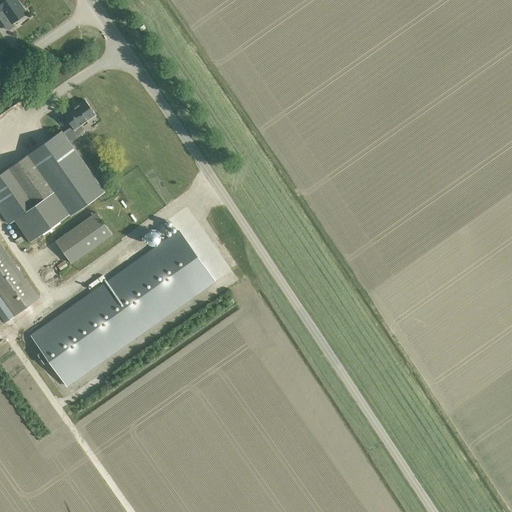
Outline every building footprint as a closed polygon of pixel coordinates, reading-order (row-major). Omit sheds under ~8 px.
[(11,21),(24,11),(17,2),(18,1),(17,0),(0,0),(0,10),(2,10),(6,17),(7,16),(11,21)] [(72,126),(62,133),(69,143),(85,133),(80,125),(95,114),(85,100),(74,107),(73,106),(62,113),(72,126)] [(16,219),(32,240),(30,241),(31,242),(103,190),(69,143),(62,133),(61,131),(28,155),(8,169),(0,174),(0,209),(10,223),(16,219)] [(97,212),(56,241),(72,263),(112,234),(97,212)] [(215,281),(179,231),(32,336),(42,351),(37,354),(44,365),(49,361),(67,386),(215,281)] [(0,326),(4,324),(0,318),(0,294),(15,316),(39,299),(0,243),(0,326)]
